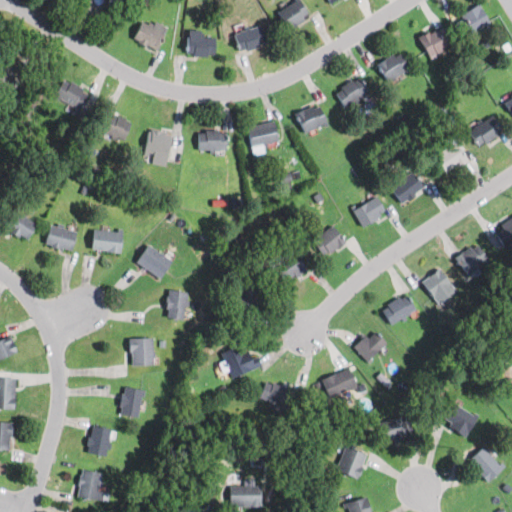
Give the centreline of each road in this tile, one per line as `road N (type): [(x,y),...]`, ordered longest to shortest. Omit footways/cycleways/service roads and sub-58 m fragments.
road 1 (residential): [(405,0),(297,70),(249,90),(175,89),(123,73),(6,0)]
road 2 (residential): [(0,269),(45,321),(59,356),(55,417),(26,511)]
road 3 (residential): [(511,173),(379,262),(301,334)]
